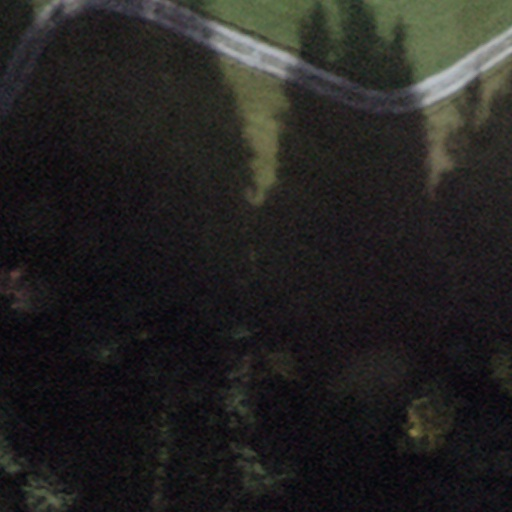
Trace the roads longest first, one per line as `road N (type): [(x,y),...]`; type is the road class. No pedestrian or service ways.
road 1 (track): [(128,0),(358,97),(419,93),(511,40)]
road 2 (track): [(0,97),(41,32),(77,0)]
